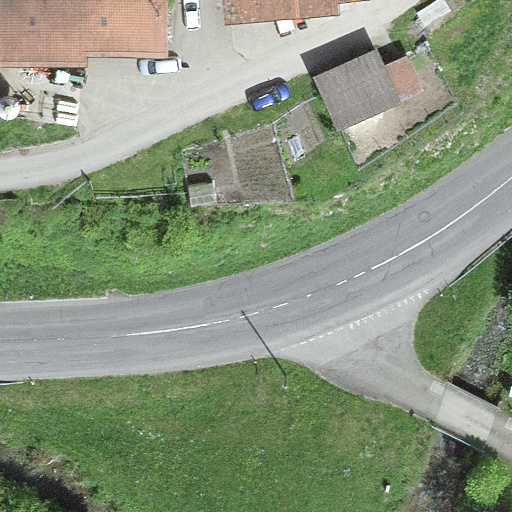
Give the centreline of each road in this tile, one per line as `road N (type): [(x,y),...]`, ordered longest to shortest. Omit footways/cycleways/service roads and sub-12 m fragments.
road 1 (residential): [(404,0),(327,47),(79,161),(0,178)]
road 2 (secondary): [(337,290),(262,314),(157,331),(0,340)]
road 3 (unclassified): [(337,290),(366,361),(387,384),(511,447)]
road 4 (secondary): [(511,174),(394,260),(337,290)]
